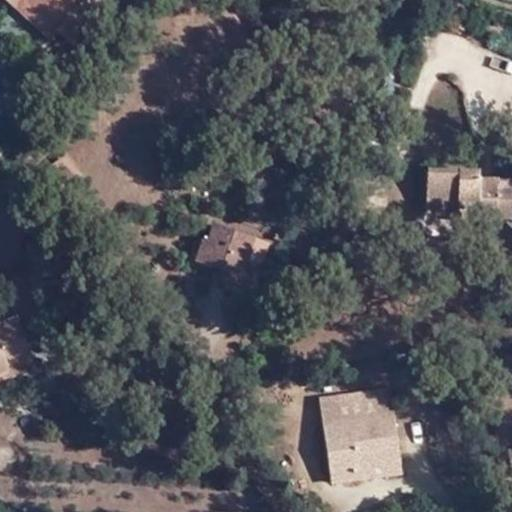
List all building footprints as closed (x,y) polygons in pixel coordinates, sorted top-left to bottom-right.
[(103,6),(96,0),(19,0),(69,44),(103,6)] [(510,217),(510,179),(476,178),(476,170),(425,169),(424,200),(453,200),(454,217),(510,217)] [(205,221),(190,260),(216,269),(212,278),(243,291),(261,244),(205,221)] [(21,277),(9,280),(28,296),(21,277)] [(0,283),(0,312),(31,307),(28,296),(9,280),(0,283)] [(31,307),(0,312),(0,370),(7,368),(9,376),(33,368),(16,316),(33,309),(31,307)] [(7,368),(0,370),(0,379),(9,376),(7,368)] [(334,483),(362,481),(361,467),(406,463),(398,391),(325,398),(334,483)] [(361,467),(362,481),(407,476),(406,463),(361,467)]
